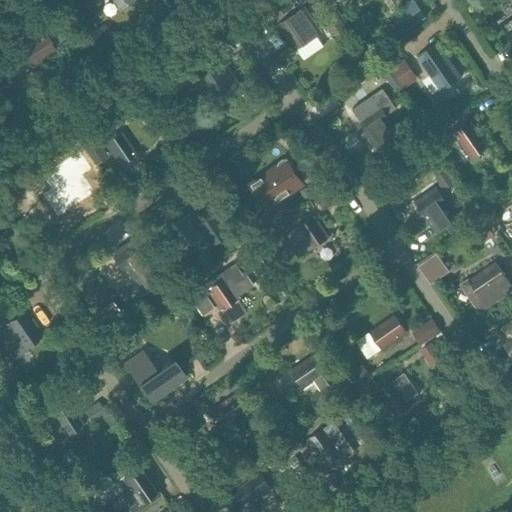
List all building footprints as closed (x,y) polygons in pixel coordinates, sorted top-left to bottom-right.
[(31,0),(54,14),(62,0),(31,0)] [(326,0),(321,0),(313,6),(333,36),(345,28),(326,0)] [(403,32),(425,17),(414,0),(392,15),(403,32)] [(304,6),(276,25),(294,51),(297,49),(317,35),(322,32),(304,6)] [(511,15),(500,24),(511,41),(511,15)] [(56,51),(43,29),(19,43),(33,65),(56,51)] [(439,42),(418,57),(426,69),(440,90),(462,75),(439,42)] [(413,77),(402,60),(390,68),(401,86),(413,77)] [(221,62),(195,80),(213,106),(234,92),(240,88),(221,62)] [(183,75),(172,82),(178,91),(189,84),(183,75)] [(254,87),(243,95),(253,110),(265,102),(254,87)] [(151,101),(140,108),(147,119),(158,111),(151,101)] [(381,154),(404,138),(379,101),(356,117),(381,154)] [(419,118),(429,132),(442,123),(432,109),(419,118)] [(491,146),(472,120),(452,134),(470,160),(491,146)] [(438,145),(449,138),(443,128),(432,135),(438,145)] [(138,152),(122,130),(102,143),(118,166),(138,152)] [(80,151),(42,176),(51,188),(43,194),(58,216),(94,193),(82,175),(91,169),(80,151)] [(275,167),(247,186),(265,212),(302,188),(289,170),(289,166),(287,163),(284,161),(280,161),(276,164),(275,167)] [(455,183),(446,170),(435,177),(444,190),(455,183)] [(435,185),(413,200),(427,220),(438,237),(460,222),(449,205),(435,185)] [(329,189),(316,198),(324,210),(337,201),(329,189)] [(186,215),(174,223),(189,245),(206,234),(212,243),(225,234),(218,224),(223,221),(208,200),(204,203),(199,196),(186,205),(190,212),(186,215)] [(284,200),(264,213),(271,224),(291,211),(284,200)] [(316,214),(285,234),(300,257),(331,236),(316,214)] [(475,247),(494,235),(483,218),(464,231),(475,247)] [(238,226),(228,233),(235,245),(246,239),(238,226)] [(56,227),(39,239),(49,254),(66,243),(56,227)] [(131,237),(109,252),(123,273),(126,271),(142,293),(161,280),(150,264),(153,262),(148,256),(151,254),(137,233),(131,237)] [(264,233),(256,239),(262,248),(270,242),(264,233)] [(252,245),(241,252),(248,264),(259,257),(252,245)] [(511,282),(495,259),(467,279),(478,293),(471,298),(480,311),(487,307),(511,288),(511,282)] [(234,263),(204,284),(222,310),(238,299),(239,298),(237,295),(253,285),(245,273),(242,275),(234,263)] [(195,279),(181,287),(188,299),(189,298),(202,291),(195,279)] [(174,294),(162,302),(166,307),(177,310),(183,306),(174,294)] [(9,324),(0,330),(0,339),(14,359),(41,341),(39,338),(46,334),(27,307),(24,309),(7,321),(7,322),(9,324)] [(408,333),(394,312),(367,330),(382,351),(408,333)] [(421,345),(441,331),(433,318),(412,332),(421,345)] [(511,320),(502,327),(511,340),(511,341),(511,320)] [(128,327),(118,333),(127,346),(137,340),(128,327)] [(329,371),(315,350),(289,368),(303,389),(329,371)] [(143,352),(125,364),(150,399),(184,375),(173,359),(156,371),(143,352)] [(363,365),(349,374),(357,386),(371,377),(363,365)] [(393,379),(375,392),(393,418),(411,405),(409,402),(419,395),(403,372),(393,379)] [(249,412),(235,391),(209,409),(223,430),(249,412)] [(66,395),(33,417),(55,450),(85,423),(66,395)] [(100,402),(85,412),(92,423),(107,413),(100,402)] [(353,450),(333,421),(306,440),(324,466),(329,463),(331,466),(334,466),(352,453),(353,450)] [(295,434),(285,441),(295,455),(305,448),(295,434)] [(129,511),(134,511),(161,494),(141,465),(121,479),(129,491),(119,498),(129,511)] [(231,511),(233,510),(234,511),(256,511),(248,500),(269,486),(259,471),(221,498),(230,511),(231,511)]
